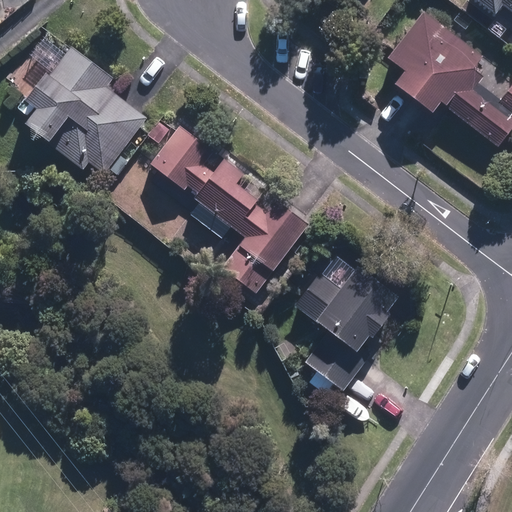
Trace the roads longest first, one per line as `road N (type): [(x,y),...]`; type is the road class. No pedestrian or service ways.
road 1 (residential): [(202,0),(222,48),(511,278)]
road 2 (residential): [(406,511),(511,347)]
